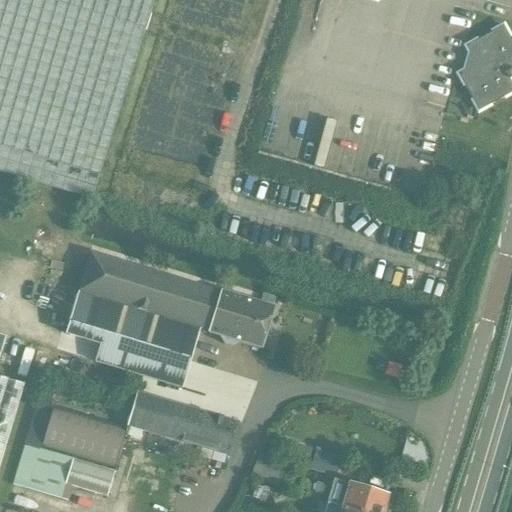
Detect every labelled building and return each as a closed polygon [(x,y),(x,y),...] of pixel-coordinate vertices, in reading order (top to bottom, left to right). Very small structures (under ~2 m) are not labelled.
[(0,0),(0,173),(92,201),(144,33),(150,14),(154,0),(0,0)] [(507,72),(511,68),(511,56),(496,27),(460,47),(467,59),(463,69),(453,75),(473,111),(508,91),(503,84),(507,72)] [(89,256),(78,293),(201,330),(210,332),(209,335),(219,338),(223,345),(231,348),(239,343),(260,349),(272,309),(221,293),(220,296),(89,256)] [(201,330),(78,293),(65,335),(100,346),(95,363),(183,390),(201,330)] [(0,511),(0,468),(24,387),(0,379),(0,511)] [(135,395),(126,426),(131,428),(130,428),(228,458),(238,426),(135,395)] [(51,411),(41,446),(115,469),(126,427),(126,426),(53,404),(51,411)] [(35,406),(12,485),(23,489),(61,500),(66,485),(74,459),(40,448),(41,446),(51,411),(35,406)] [(259,454),(250,478),(276,487),(281,474),(270,471),(274,460),(259,454)] [(74,459),(66,485),(106,498),(114,472),(74,459)] [(333,482),(326,505),(342,509),(350,511),(384,511),(388,498),(333,482)]
